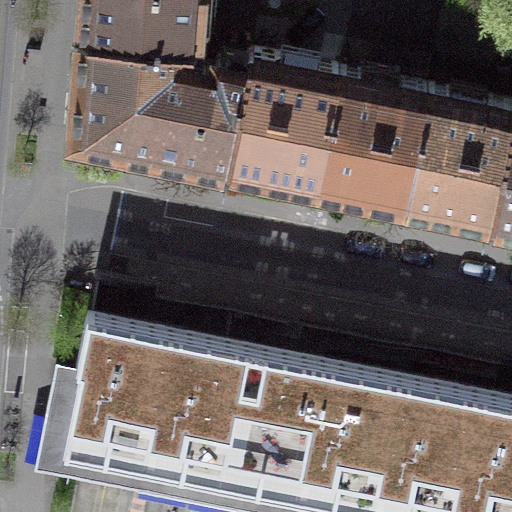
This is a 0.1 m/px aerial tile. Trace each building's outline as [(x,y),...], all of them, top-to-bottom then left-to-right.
[(82,0),(81,15),(80,28),(199,38),(200,37),(203,0),(82,0)] [(196,41),(199,38),(80,28),(75,84),(71,134),(213,162),(226,165),(250,44),(249,45),(248,45),(248,46),(247,46),(247,47),(247,48),(246,48),(245,55),(224,50),(222,50),(220,50),(218,50),(217,51),(215,52),(214,53),(213,55),(213,57),(213,58),(177,51),(178,40),(196,41)] [(251,44),(250,44),(226,165),(230,166),(231,163),(302,178),(315,180),(339,61),(252,44),(251,44)] [(427,79),(339,61),(315,180),(328,183),(403,198),(427,79)] [(511,96),(427,79),(403,198),(416,200),(487,215),(487,217),(491,218),(511,111),(511,96)] [(511,111),(491,218),(511,221),(511,111)] [(229,511),(511,511),(511,389),(87,305),(76,362),(52,358),(31,473),(229,511)]
